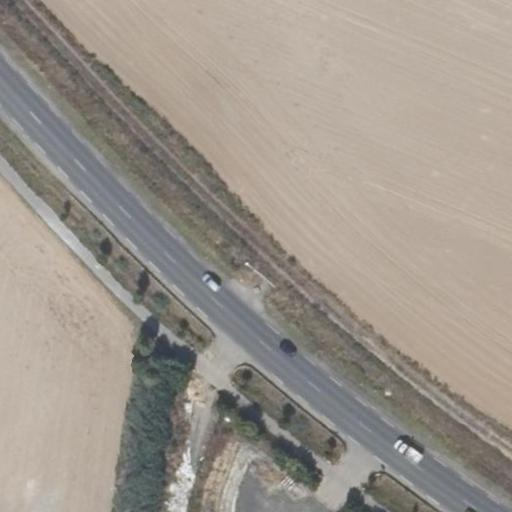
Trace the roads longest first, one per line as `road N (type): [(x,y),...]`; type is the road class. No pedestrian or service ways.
road 1 (track): [(16,0),(254,251),(511,452)]
road 2 (secondary): [(478,511),(240,327),(0,78)]
road 3 (track): [(270,264),(233,320),(189,511)]
